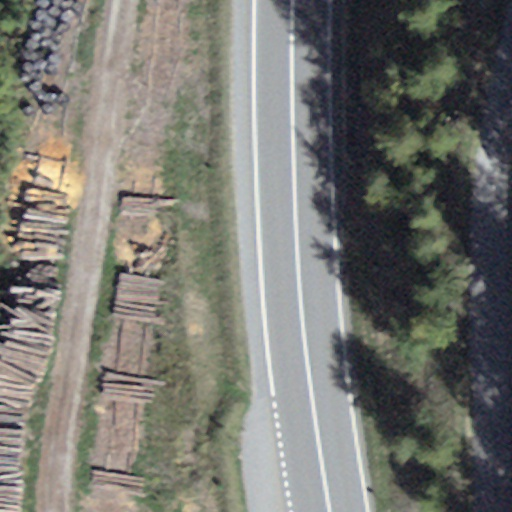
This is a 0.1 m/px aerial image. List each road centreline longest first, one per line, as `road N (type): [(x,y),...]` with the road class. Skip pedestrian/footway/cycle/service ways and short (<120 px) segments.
road 1 (secondary): [(294,0),(286,113),(324,511)]
road 2 (unclassified): [(511,237),(502,511)]
